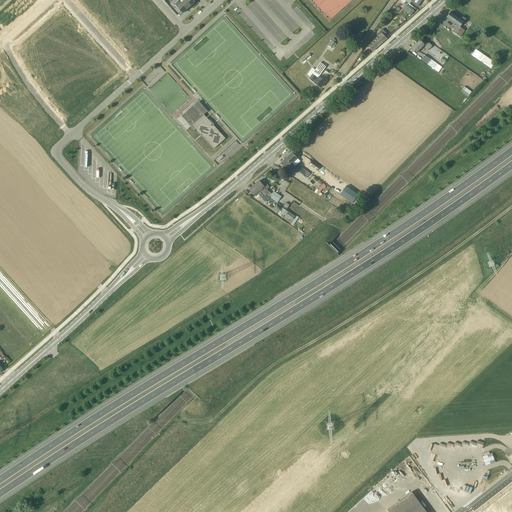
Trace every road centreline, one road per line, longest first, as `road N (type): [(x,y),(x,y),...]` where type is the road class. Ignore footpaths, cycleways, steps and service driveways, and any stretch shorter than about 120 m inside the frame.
road 1 (motorway): [(511,150),(367,251),(0,480)]
road 2 (motorway): [(0,494),(511,165)]
road 3 (track): [(511,205),(278,364),(208,423),(185,418)]
road 4 (secondary): [(193,217),(446,0)]
road 5 (track): [(511,249),(356,424)]
road 6 (residential): [(51,0),(5,45),(70,134)]
road 7 (unknown): [(466,511),(427,469),(422,445),(480,436),(511,444)]
road 8 (secondary): [(0,391),(116,284)]
